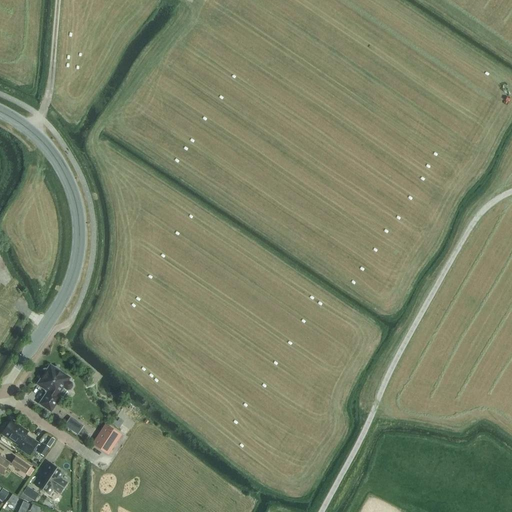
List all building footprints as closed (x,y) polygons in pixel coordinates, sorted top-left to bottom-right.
[(61,397),(57,395),(62,388),(67,391),(70,390),(73,386),(73,383),(68,380),(69,378),(59,372),(58,367),(53,368),(50,366),(49,369),(44,370),(45,374),(38,384),(46,390),(45,391),(46,393),(47,394),(41,404),(51,411),(61,397)] [(77,434),(82,427),(83,425),(70,417),(64,426),(77,434)] [(17,447),(29,455),(38,443),(26,435),(28,432),(11,420),(8,424),(6,425),(4,428),(4,431),(2,434),(18,445),(17,447)] [(94,444),(108,453),(120,435),(105,426),(94,444)] [(80,436),(88,442),(92,445),(94,442),(90,440),(93,436),(85,430),(80,436)] [(48,435),(44,442),(51,446),(55,439),(48,435)] [(44,444),(38,452),(43,456),(49,448),(46,446),(44,444)] [(0,456),(0,473),(2,475),(10,463),(0,456)] [(24,473),(29,466),(15,458),(11,464),(24,473)] [(30,464),(36,468),(40,462),(34,458),(30,464)] [(35,485),(49,495),(53,489),(60,493),(67,483),(60,478),(64,473),(49,464),(35,485)] [(34,469),(30,467),(25,474),(29,477),(34,469)] [(34,501),(39,494),(28,486),(23,493),(34,501)] [(0,487),(0,495),(1,496),(0,497),(0,498),(3,501),(9,493),(0,487)] [(23,501),(18,511),(26,511),(30,504),(23,501)]
